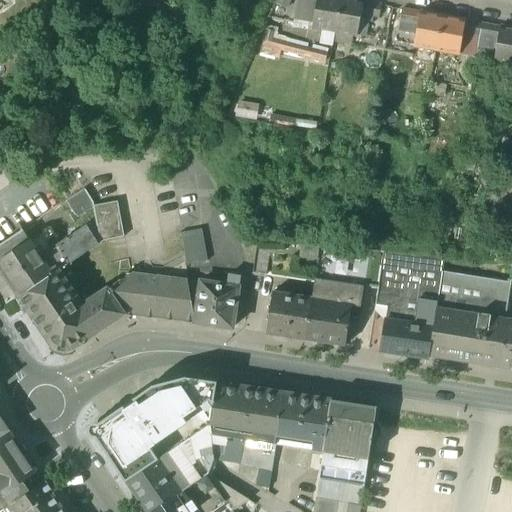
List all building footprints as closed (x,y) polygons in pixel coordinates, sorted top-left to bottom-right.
[(317,0),(298,0),(296,17),(314,20),(317,0)] [(340,0),(317,0),(314,20),(313,27),(326,30),(336,31),(340,0)] [(363,2),(350,0),(340,0),(336,31),(344,33),(358,36),(360,20),(363,2)] [(284,4),(277,1),(272,12),(279,15),(284,4)] [(382,5),(363,2),(360,20),(366,21),(367,15),(380,17),(382,5)] [(420,12),(402,9),(400,21),(418,25),(420,12)] [(443,17),(420,12),(418,25),(417,33),(414,45),(437,50),(443,17)] [(465,21),(443,17),(437,50),(459,54),(463,33),(465,21)] [(366,21),(360,20),(358,36),(366,36),(369,21),(366,21)] [(418,25),(400,21),(398,30),(417,33),(418,25)] [(482,24),(465,21),(463,33),(480,36),(482,24)] [(500,27),(482,24),(480,36),(491,38),(498,39),(500,27)] [(511,29),(500,27),(498,39),(497,45),(494,60),(511,63),(511,29)] [(336,31),(326,30),(324,44),(333,46),(334,42),(336,31)] [(278,34),(266,31),(262,45),(261,52),(276,56),(278,49),(326,61),(328,53),(278,41),(279,37),(277,36),(278,34)] [(344,33),(336,31),(334,42),(351,46),(353,37),(343,35),(344,33)] [(480,36),(463,33),(459,54),(466,55),(474,57),(476,58),(480,36)] [(446,86),(434,83),(432,95),(443,97),(446,86)] [(424,97),(408,94),(405,107),(421,111),(424,97)] [(256,106),(240,103),(238,116),(254,118),(256,106)] [(84,188),(66,200),(72,208),(90,197),(84,188)] [(118,201),(94,206),(99,233),(104,240),(124,237),(118,201)] [(91,222),(57,246),(60,251),(69,264),(104,240),(99,233),(91,222)] [(43,223),(32,231),(35,236),(47,228),(43,223)] [(208,261),(201,229),(181,234),(188,265),(208,261)] [(45,261),(23,230),(0,245),(0,266),(21,298),(54,275),(45,261)] [(256,249),(252,273),(265,275),(269,250),(256,249)] [(369,256),(321,249),(316,280),(364,287),(364,286),(369,256)] [(60,251),(45,261),(54,275),(60,271),(69,264),(60,251)] [(385,252),(370,251),(369,256),(364,286),(379,288),(385,252)] [(401,253),(385,252),(379,288),(377,305),(389,307),(392,307),(401,253)] [(445,257),(401,253),(392,307),(389,307),(387,320),(396,321),(415,324),(419,300),(437,303),(442,273),(445,257)] [(54,275),(21,298),(54,346),(62,351),(73,349),(100,330),(83,306),(77,296),(60,271),(54,275)] [(201,281),(128,272),(128,274),(107,289),(124,314),(195,322),(201,281)] [(511,283),(442,273),(437,303),(434,327),(429,356),(498,367),(498,366),(506,320),(511,283)] [(227,285),(201,281),(195,322),(233,328),(241,277),(229,275),(227,285)] [(364,287),(316,280),(313,298),(352,304),(352,306),(361,307),(364,287)] [(98,281),(77,296),(83,306),(104,291),(98,281)] [(104,291),(83,306),(100,330),(124,314),(107,289),(104,291)] [(313,298),(273,292),(266,334),(306,340),(313,298)] [(352,304),(313,298),(306,340),(345,346),(352,306),(352,304)] [(437,303),(419,300),(415,324),(434,327),(437,303)] [(387,320),(381,352),(391,353),(396,321),(387,320)] [(511,321),(506,320),(498,366),(511,368),(511,321)] [(415,324),(396,321),(391,353),(429,359),(429,356),(434,327),(415,324)] [(210,425),(217,383),(186,378),(152,388),(99,425),(93,424),(89,429),(89,434),(93,438),(97,438),(126,482),(160,459),(187,441),(210,425)] [(284,395),(217,383),(210,425),(211,435),(276,445),(284,395)] [(332,402),(284,395),(276,445),(324,452),(332,402)] [(377,409),(332,402),(324,452),(319,481),(365,488),(377,409)] [(0,416),(0,443),(13,435),(0,416)] [(210,425),(187,441),(209,474),(213,460),(210,425)] [(0,446),(14,437),(13,435),(0,443),(0,499),(4,497),(0,490),(0,446)] [(270,488),(276,445),(211,435),(213,460),(239,464),(239,468),(259,471),(257,486),(270,488)] [(14,437),(0,446),(0,490),(4,497),(10,505),(44,482),(14,437)] [(187,441),(160,459),(176,482),(142,505),(147,511),(152,511),(178,495),(209,474),(187,441)] [(160,459),(126,482),(142,505),(176,482),(160,459)] [(230,511),(250,499),(209,474),(178,495),(190,511),(230,511)] [(10,505),(7,507),(10,511),(25,511),(52,494),(44,482),(10,505)] [(64,511),(52,494),(25,511),(64,511)] [(190,511),(178,495),(152,511),(190,511)] [(336,511),(338,502),(318,499),(315,511),(336,511)]
